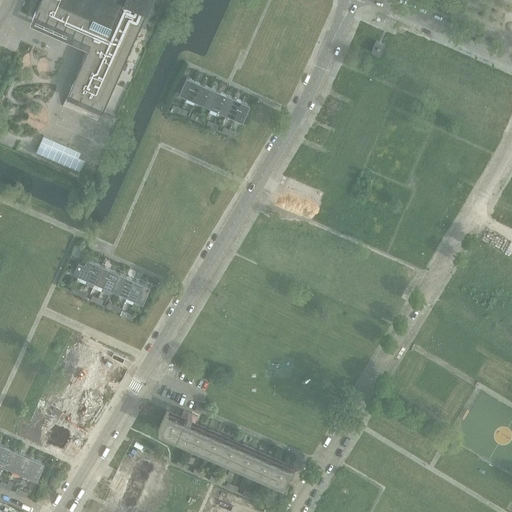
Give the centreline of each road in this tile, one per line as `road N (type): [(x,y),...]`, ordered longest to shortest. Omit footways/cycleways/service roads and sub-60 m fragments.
road 1 (unclassified): [(59,511),(290,127),(350,0)]
road 2 (residential): [(293,511),(511,146)]
road 3 (unclassified): [(511,56),(382,0)]
